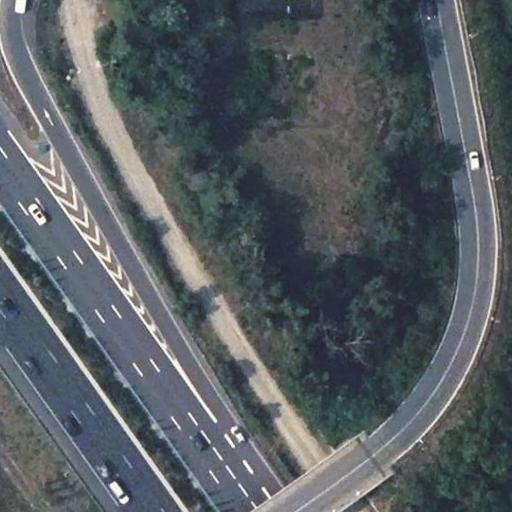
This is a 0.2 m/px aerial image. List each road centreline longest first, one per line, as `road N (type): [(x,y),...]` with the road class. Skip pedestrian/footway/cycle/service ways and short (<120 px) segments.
road 1 (tertiary): [(435,0),(475,215),(468,318),(418,411),(292,511)]
road 2 (residential): [(73,0),(89,72),(124,153),(349,511)]
road 3 (trunk): [(278,511),(35,94),(10,31),(11,0)]
road 4 (trunk): [(247,511),(0,169)]
road 5 (trunk): [(0,294),(154,511)]
